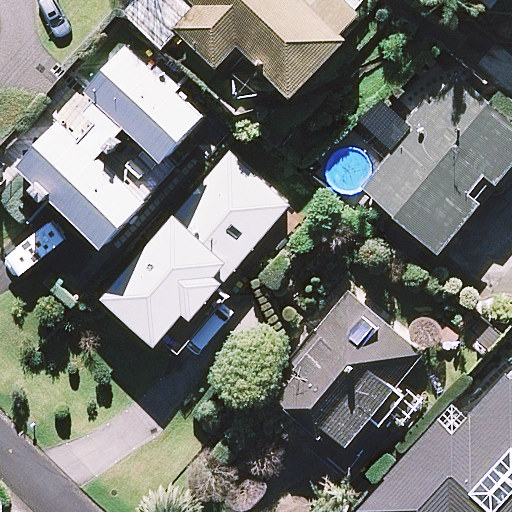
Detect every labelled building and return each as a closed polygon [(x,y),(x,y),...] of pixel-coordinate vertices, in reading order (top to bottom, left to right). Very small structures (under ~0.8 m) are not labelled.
[(375,16),(357,0),(148,0),(130,20),(159,46),(177,26),(222,68),(243,45),(299,98),(375,16)] [(48,115),(57,123),(20,165),(115,247),(154,202),(104,159),(131,128),(171,162),(209,117),(124,44),(88,86),(79,78),(48,115)] [(511,174),(511,116),(460,75),(369,188),(449,252),(511,174)] [(293,206),(230,154),(111,298),(182,357),(209,324),(201,317),(293,206)] [(107,273),(85,256),(60,287),(81,304),(107,273)] [(427,354),(352,293),(312,342),(274,389),(359,458),(410,396),(399,388),(427,354)] [(511,511),(511,376),(510,374),(457,433),(446,423),(365,511),(511,511)]
